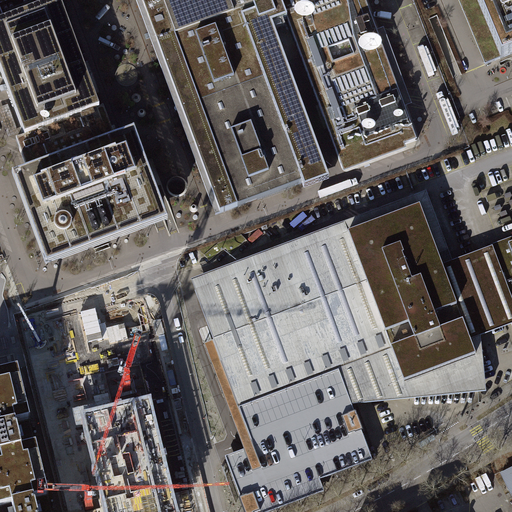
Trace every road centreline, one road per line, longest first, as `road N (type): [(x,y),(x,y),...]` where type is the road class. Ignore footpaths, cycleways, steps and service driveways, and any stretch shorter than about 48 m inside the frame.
road 1 (residential): [(216,511),(152,250)]
road 2 (unknown): [(318,226),(395,402)]
road 3 (tertiary): [(352,511),(511,415)]
